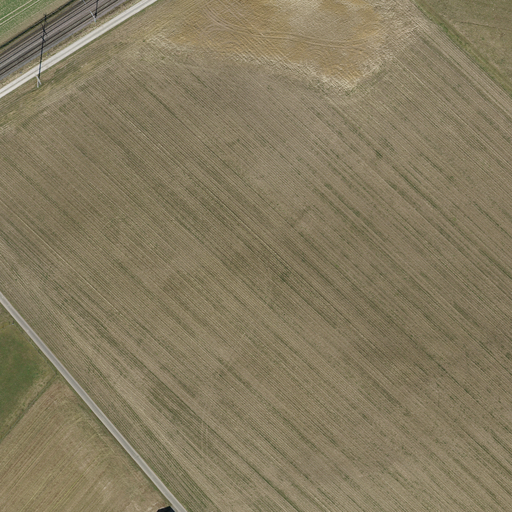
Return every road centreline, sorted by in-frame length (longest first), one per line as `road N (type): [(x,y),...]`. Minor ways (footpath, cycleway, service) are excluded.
road 1 (unclassified): [(183,511),(0,296)]
road 2 (track): [(149,0),(0,94)]
road 3 (track): [(420,0),(511,86)]
